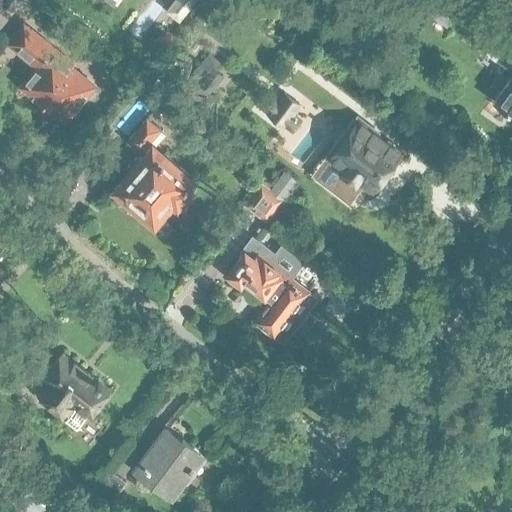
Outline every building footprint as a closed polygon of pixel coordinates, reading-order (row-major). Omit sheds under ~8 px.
[(173,0),(165,10),(179,21),(195,0),(173,0)] [(471,12),(454,0),(443,0),(429,20),(444,30),(450,22),(455,25),(455,24),(460,28),(471,12)] [(66,122),(97,85),(72,64),(74,62),(24,22),(7,43),(36,66),(21,85),(66,122)] [(496,55),(511,66),(511,75),(494,101),(511,113),(511,37),(510,36),(496,55)] [(201,70),(218,84),(224,76),(216,69),(223,62),(213,55),(201,70)] [(292,134),(303,119),(295,114),(302,104),(283,90),(266,114),(292,134)] [(326,157),(322,155),(308,174),(348,204),(363,184),(373,192),(404,151),(356,116),(326,157)] [(128,140),(141,151),(160,129),(147,118),(128,140)] [(115,189),(155,223),(163,230),(194,195),(193,194),(197,189),(192,186),(198,179),(156,142),(115,189)] [(243,206),(266,222),(280,202),(257,186),(243,206)] [(278,270),(285,261),(253,236),(248,243),(250,245),(229,273),(241,283),(244,279),(272,300),(257,320),(274,333),(306,291),(289,278),(287,280),(284,278),(285,276),(278,270)] [(46,406),(55,413),(58,409),(62,412),(60,415),(75,427),(86,413),(87,414),(109,386),(64,352),(41,382),(43,383),(36,392),(49,402),(46,406)] [(166,426),(135,467),(173,495),(203,454),(166,426)] [(89,493),(108,507),(127,481),(108,467),(89,493)]
